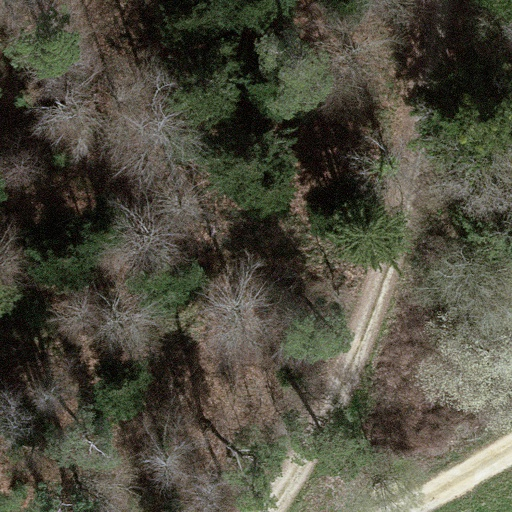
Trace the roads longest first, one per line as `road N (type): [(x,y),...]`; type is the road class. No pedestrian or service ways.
road 1 (track): [(440,0),(406,206),(381,280),(272,511)]
road 2 (track): [(405,511),(511,452)]
